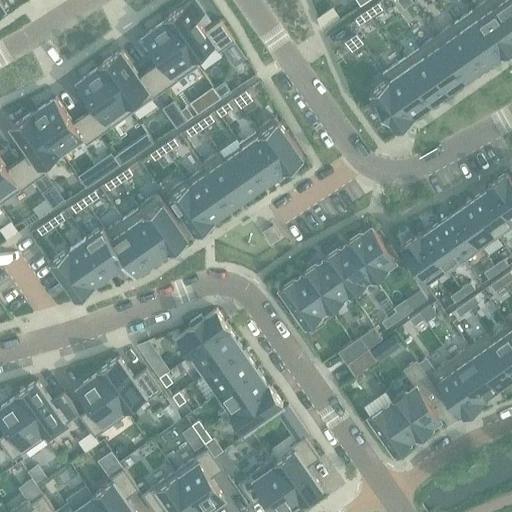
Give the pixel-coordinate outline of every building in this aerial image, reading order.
[(193,0),(190,0),(166,18),(198,65),(199,64),(197,60),(216,47),(219,50),(223,48),(234,40),(235,39),(221,19),(206,29),(198,17),(203,13),(193,0)] [(511,28),(492,0),(484,0),(472,9),(504,54),(511,47),(511,28)] [(511,0),(492,0),(511,28),(511,0)] [(377,2),(366,9),(371,16),(381,9),(377,2)] [(366,9),(357,15),(362,22),(371,16),(366,9)] [(472,9),(455,21),(485,65),(502,54),(503,55),(504,54),(472,9)] [(165,19),(145,34),(163,59),(151,68),(165,88),(198,65),(166,18),(165,18),(165,19)] [(455,21),(437,34),(468,78),(485,65),(455,21)] [(356,32),(346,39),(353,49),(363,42),(356,32)] [(437,34),(419,46),(450,90),(468,78),(437,34)] [(234,40),(223,48),(235,65),(247,57),(234,40)] [(419,46),(402,59),(432,102),(450,90),(419,46)] [(121,49),(99,64),(132,111),(165,88),(151,68),(140,76),(121,49)] [(402,59),(384,71),(389,78),(416,116),(416,115),(415,114),(432,102),(402,59)] [(99,66),(79,80),(97,106),(85,114),(99,134),(132,111),(99,64),(99,65),(99,66)] [(396,129),(416,116),(389,78),(388,79),(388,78),(370,91),(377,100),(376,101),(390,120),(396,129)] [(225,80),(214,87),(221,98),(231,91),(225,80)] [(245,90),(234,96),(241,106),(251,100),(245,90)] [(34,110),(33,111),(63,154),(84,139),(86,143),(99,134),(85,114),(73,122),(55,96),(35,111),(34,110)] [(227,101),(217,108),(221,114),(231,108),(227,101)] [(33,111),(12,125),(30,152),(19,160),(33,180),(46,171),(43,168),(63,154),(33,111)] [(208,114),(198,120),(203,127),(213,120),(208,114)] [(275,115),(256,128),(286,170),(304,157),(275,115)] [(203,127),(198,120),(188,127),(193,133),(203,127)] [(258,132),(241,144),(267,181),(284,170),(285,171),(286,170),(256,128),(255,129),(258,132)] [(172,137),(162,144),(167,151),(177,144),(172,137)] [(11,163),(29,151),(21,140),(4,153),(11,163)] [(131,144),(114,156),(120,164),(137,153),(131,144)] [(167,151),(162,144),(152,151),(157,157),(167,151)] [(222,153),(221,153),(250,194),(267,181),(241,144),(240,145),(244,149),(227,161),(222,153)] [(204,166),(232,206),(250,194),(221,153),(204,166)] [(0,203),(33,180),(19,160),(7,168),(0,158),(0,203)] [(189,181),(215,219),(216,219),(215,218),(232,206),(204,166),(203,166),(206,171),(190,182),(189,181)] [(117,174),(121,181),(131,174),(127,167),(117,174)] [(488,185),(490,186),(511,218),(511,176),(508,171),(488,185)] [(111,187),(121,181),(117,174),(107,181),(111,187)] [(197,233),(215,219),(189,181),(170,195),(197,233)] [(473,198),(499,235),(511,226),(511,218),(490,186),(473,198)] [(83,197),(87,203),(97,196),(93,190),(83,197)] [(77,210),(87,203),(83,197),(73,203),(77,210)] [(482,247),(499,235),(473,198),(456,210),(482,247)] [(162,200),(144,213),(170,251),(189,238),(162,200)] [(439,222),(466,259),(482,247),(456,210),(439,222)] [(49,219),(53,226),(63,219),(59,212),(49,219)] [(144,214),(128,225),(153,261),(169,250),(170,251),(144,213),(143,213),(144,214)] [(43,232),(53,226),(49,219),(39,226),(43,232)] [(449,270),(466,259),(439,222),(423,233),(446,266),(449,270)] [(370,223),(347,239),(372,275),(373,276),(387,266),(386,265),(395,259),(370,223)] [(102,224),(86,236),(111,272),(128,260),(111,237),(102,224)] [(272,224),(262,230),(270,243),(280,236),(272,224)] [(128,225),(111,237),(128,260),(136,273),(153,261),(128,225)] [(446,266),(423,233),(422,232),(403,244),(428,279),(446,266)] [(69,246),(68,247),(95,285),(96,284),(95,283),(111,272),(86,236),(70,247),(69,246)] [(372,275),(347,239),(325,254),(350,290),(351,292),(365,281),(364,280),(372,275)] [(68,247),(50,260),(76,298),(95,285),(68,247)] [(325,254),(302,270),(329,307),(343,297),(342,295),(350,290),(325,254)] [(504,257),(494,264),(499,271),(509,264),(504,257)] [(499,271),(494,264),(484,271),(489,278),(499,271)] [(329,307),(302,270),(280,286),(293,305),(290,308),(299,322),(303,319),(311,331),(326,320),(325,318),(333,313),(329,307)] [(511,272),(511,270),(501,277),(505,284),(511,278),(511,272)] [(505,284),(501,277),(491,284),(495,290),(505,284)] [(471,281),(461,288),(465,294),(475,287),(471,281)] [(465,294),(461,288),(451,295),(456,301),(465,294)] [(465,302),(470,308),(480,301),(475,295),(465,302)] [(406,298),(394,306),(397,310),(408,302),(406,298)] [(408,302),(397,310),(401,316),(413,308),(408,302)] [(460,315),(470,308),(465,302),(456,309),(460,315)] [(420,312),(424,318),(434,311),(429,305),(420,312)] [(192,325),(178,334),(192,353),(230,327),(216,308),(203,317),(201,314),(189,322),(192,325)] [(401,316),(397,310),(382,320),(386,327),(401,316)] [(414,325),(424,318),(420,312),(410,318),(414,325)] [(508,324),(490,337),(511,368),(511,330),(510,328),(508,324)] [(374,325),(360,335),(369,347),(382,337),(374,325)] [(192,353),(189,355),(202,374),(206,372),(242,347),(230,329),(231,328),(230,327),(192,353)] [(395,328),(382,337),(391,349),(404,341),(395,328)] [(487,333),(469,345),(499,387),(511,377),(511,368),(490,337),(487,333)] [(352,340),(338,350),(346,362),(349,360),(369,347),(360,335),(352,340)] [(469,345),(452,358),(481,399),(499,387),(469,345)] [(242,347),(206,372),(220,391),(255,366),(242,347)] [(349,360),(346,362),(355,374),(369,364),(377,358),(369,347),(349,360)] [(119,355),(98,370),(128,411),(161,388),(146,367),(133,376),(119,355)] [(413,382),(392,397),(417,433),(418,435),(432,425),(431,423),(441,416),(432,404),(443,396),(416,358),(403,367),(413,382)] [(452,358),(433,370),(464,414),(482,401),(481,399),(452,358)] [(160,362),(153,367),(160,376),(166,371),(160,362)] [(255,366),(220,391),(232,409),(270,384),(269,382),(268,383),(255,366)] [(98,371),(79,385),(92,405),(80,413),(95,435),(128,411),(98,370),(97,370),(98,371)] [(166,371),(160,376),(166,385),(173,380),(166,371)] [(37,379),(16,393),(49,439),(69,425),(66,421),(79,412),(64,391),(52,400),(37,379)] [(270,384),(228,413),(241,432),(283,403),(270,384)] [(179,390),(173,395),(179,404),(186,399),(179,390)] [(16,395),(0,406),(0,412),(11,428),(0,435),(0,439),(13,458),(46,435),(16,393),(16,394),(16,395)] [(417,433),(392,397),(369,412),(373,418),(369,421),(379,435),(383,432),(396,450),(410,440),(409,439),(417,433)] [(170,403),(160,410),(170,424),(180,417),(170,403)] [(290,405),(278,413),(297,440),(305,435),(308,433),(290,405)] [(199,419),(192,423),(199,433),(206,429),(199,419)] [(206,429),(199,433),(205,442),(212,437),(206,429)] [(295,448),(274,462),(301,500),(322,486),(307,465),(320,457),(305,435),(297,440),(292,444),(295,448)] [(208,446),(175,470),(205,511),(206,511),(205,510),(225,496),(211,476),(223,468),(208,446)] [(272,458),(239,481),(254,503),(266,494),(278,511),(282,511),(300,500),(300,501),(301,500),(274,462),(272,458)] [(114,480),(93,493),(106,511),(136,511),(126,497),(139,488),(124,467),(111,476),(114,480)] [(175,470),(142,493),(155,511),(159,511),(170,505),(174,511),(204,511),(205,511),(175,470)] [(28,498),(8,511),(56,511),(44,493),(31,502),(28,498)] [(71,504),(59,511),(106,511),(93,493),(92,494),(93,495),(73,509),(71,504)]
